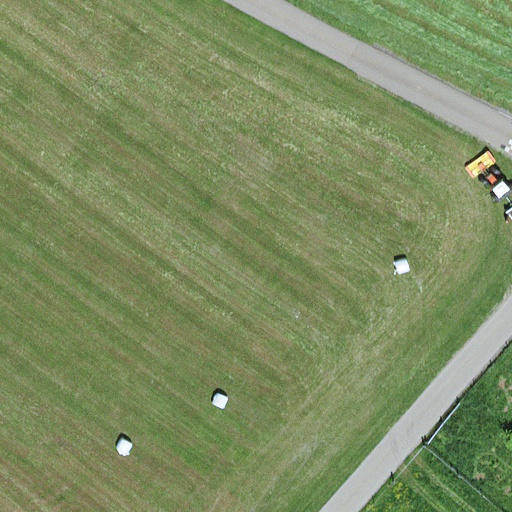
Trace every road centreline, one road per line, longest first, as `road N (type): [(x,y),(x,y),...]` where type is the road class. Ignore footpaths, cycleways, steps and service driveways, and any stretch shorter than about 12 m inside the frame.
road 1 (unclassified): [(243,0),(511,137)]
road 2 (unclassified): [(511,315),(333,511)]
